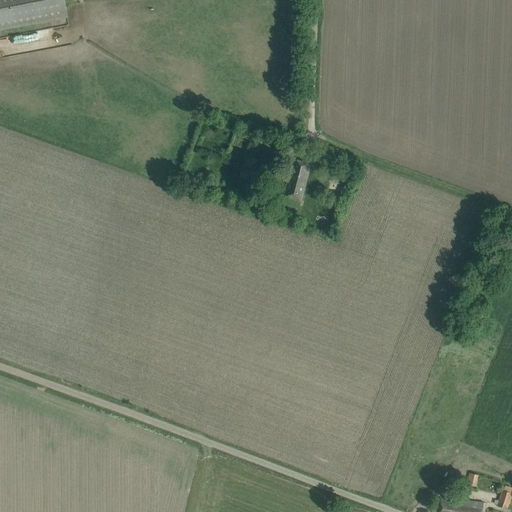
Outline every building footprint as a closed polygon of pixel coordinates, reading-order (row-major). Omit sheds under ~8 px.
[(0,0),(0,29),(67,16),(63,0),(0,0)] [(287,181),(284,196),(285,196),(282,206),(299,210),(311,163),(295,159),(291,173),(283,171),(280,179),(287,181)] [(259,182),(262,171),(243,165),(240,175),(259,182)] [(344,184),(346,172),(331,170),(329,182),(344,184)] [(479,474),(469,472),(468,480),(467,483),(476,486),(479,474)] [(502,489),(499,500),(495,500),(494,503),(507,507),(511,493),(510,492),(511,487),(506,486),(504,490),(502,489)] [(482,511),(484,502),(459,499),(459,501),(441,498),(441,500),(435,499),(432,511),(482,511)]
